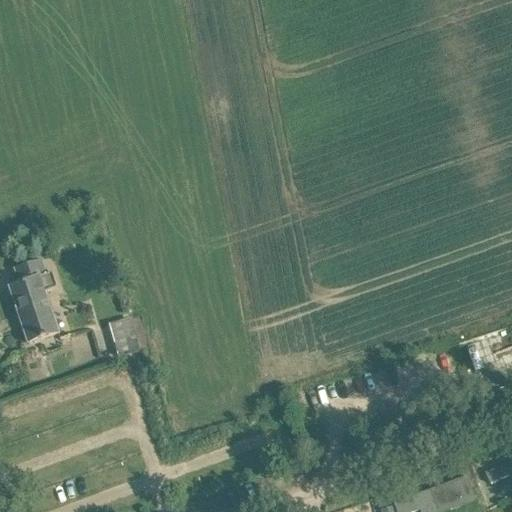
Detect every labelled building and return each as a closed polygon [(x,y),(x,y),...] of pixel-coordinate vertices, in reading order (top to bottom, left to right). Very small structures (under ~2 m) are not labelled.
[(16,270),(20,284),(10,288),(20,316),(21,315),(25,325),(23,326),(29,345),(61,334),(43,280),(49,278),(43,261),(16,270)] [(109,326),(119,357),(139,352),(130,320),(109,326)] [(469,380),(511,368),(511,328),(459,342),(469,380)] [(286,423),(283,424),(272,428),(277,441),(285,463),(286,464),(287,468),(288,467),(299,463),(301,463),(286,423)] [(429,493),(394,505),(396,511),(446,511),(476,502),(468,478),(429,492),(429,493)]
